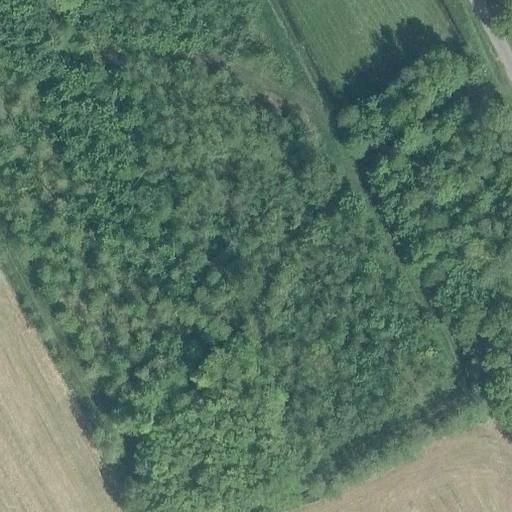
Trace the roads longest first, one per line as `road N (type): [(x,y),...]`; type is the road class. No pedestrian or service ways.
road 1 (track): [(0,218),(137,459),(362,168),(418,115),(510,68)]
road 2 (track): [(234,511),(472,390),(362,168)]
road 3 (track): [(352,180),(291,101),(237,70),(183,59),(79,64),(37,0)]
road 4 (track): [(258,0),(324,140)]
